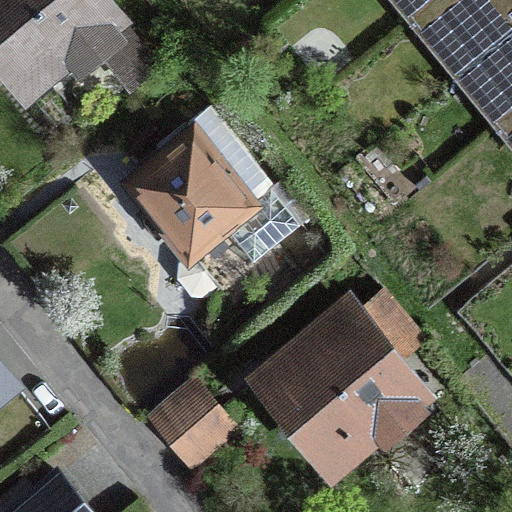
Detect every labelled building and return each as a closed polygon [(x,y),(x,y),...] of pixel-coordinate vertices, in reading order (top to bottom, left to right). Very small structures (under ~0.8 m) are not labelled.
[(122,25),(102,0),(0,0),(0,88),(16,109),(122,25)] [(511,27),(511,0),(437,0),(436,2),(479,54),(511,27)] [(511,27),(479,54),(511,94),(511,27)] [(76,66),(104,101),(130,80),(103,45),(76,66)] [(251,210),(189,126),(113,181),(176,266),(251,210)] [(424,336),(384,289),(360,310),(400,356),(424,336)] [(422,398),(337,294),(235,376),(320,480),(422,398)] [(0,394),(9,388),(0,377),(0,394)] [(233,429),(199,379),(147,414),(181,464),(233,429)] [(98,511),(62,468),(7,511),(98,511)]
